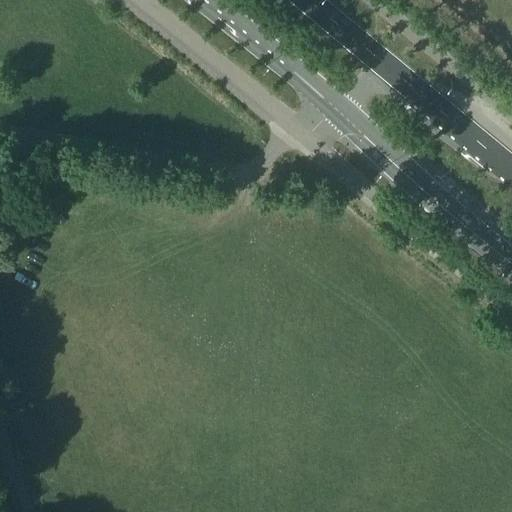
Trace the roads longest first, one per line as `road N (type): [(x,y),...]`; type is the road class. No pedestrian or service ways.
road 1 (secondary): [(334,101),(511,258)]
road 2 (unclassified): [(298,132),(132,0)]
road 3 (unclassified): [(298,132),(429,241)]
road 4 (secondary): [(511,172),(382,61)]
road 5 (secondary): [(209,0),(334,101)]
